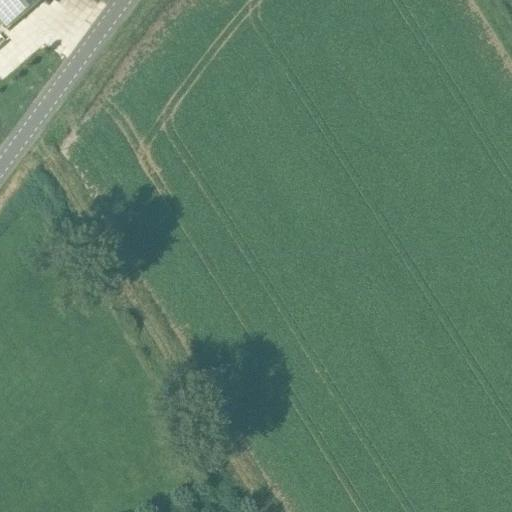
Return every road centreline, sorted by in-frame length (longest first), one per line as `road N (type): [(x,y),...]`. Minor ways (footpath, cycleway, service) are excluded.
road 1 (track): [(31,125),(253,429),(302,511)]
road 2 (tertiary): [(0,167),(126,0)]
